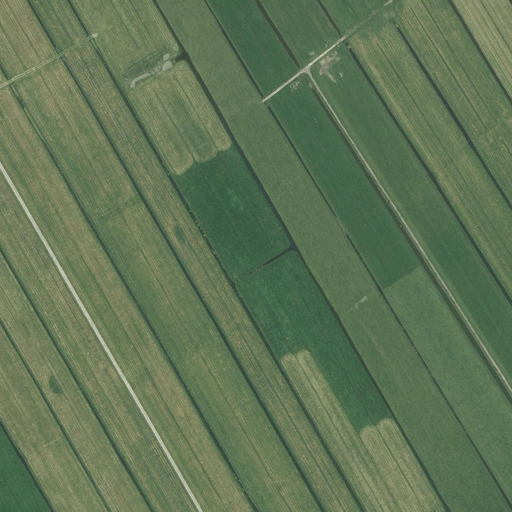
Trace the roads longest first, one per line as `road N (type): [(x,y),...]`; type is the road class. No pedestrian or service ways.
road 1 (track): [(201,511),(0,164)]
road 2 (track): [(511,392),(305,69)]
